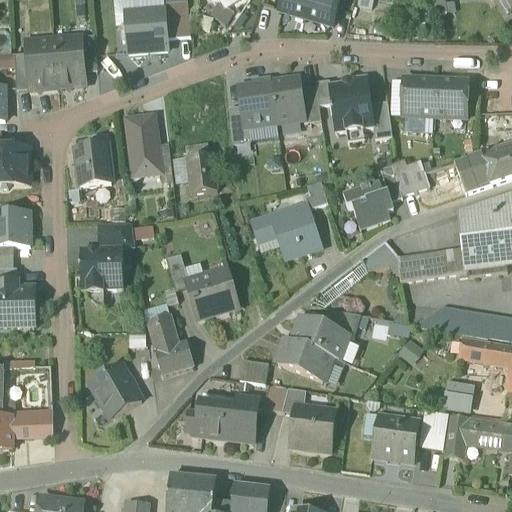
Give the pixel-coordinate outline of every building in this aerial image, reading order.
[(224,15),(249,0),(222,0),(217,3),(224,15)] [(283,0),(279,16),(305,24),(312,0),(283,0)] [(312,0),(305,24),(333,32),(342,0),(312,0)] [(511,0),(503,0),(511,14),(511,13),(511,0)] [(188,8),(165,9),(165,16),(168,44),(191,42),(188,8)] [(125,19),(126,32),(128,46),(129,59),(168,56),(168,44),(165,16),(125,19)] [(82,43),(85,79),(98,78),(95,42),(82,43)] [(82,43),(54,45),(58,93),(86,91),(85,79),(82,43)] [(30,95),(58,93),(54,45),(26,47),(27,59),(30,95)] [(14,60),(17,96),(30,95),(27,59),(14,60)] [(371,109),(368,82),(352,84),(353,88),(343,89),(330,91),(329,91),(331,111),(335,139),(346,138),(363,135),(373,134),(375,134),(371,109)] [(250,134),(277,130),(272,88),(264,89),(263,84),(251,86),(252,91),(239,92),(242,112),(244,134),(250,134)] [(272,88),(277,130),(304,126),(305,126),(301,94),(299,84),(272,88)] [(403,122),(434,123),(436,86),(404,84),(403,122)] [(468,87),(436,86),(434,123),(466,125),(468,87)] [(320,112),(331,111),(329,91),(330,91),(330,87),(316,88),(317,92),(320,112)] [(304,126),(304,130),(322,128),(320,112),(317,92),(301,94),(305,126),(304,126)] [(387,107),(371,109),(375,134),(373,134),(375,145),(392,143),(387,107)] [(251,147),(250,134),(244,134),(242,112),(228,114),(233,149),(251,147)] [(132,159),(135,181),(160,178),(154,123),(128,126),(131,149),(130,149),(131,159),(132,159)] [(363,135),(346,138),(347,149),(364,147),(363,135)] [(79,171),(81,193),(111,189),(107,149),(76,153),(79,171)] [(186,151),(187,164),(188,164),(197,162),(210,161),(208,149),(186,151)] [(511,151),(455,169),(466,200),(511,184),(511,151)] [(0,192),(1,194),(8,194),(12,190),(29,189),(28,153),(0,154),(0,192)] [(188,164),(192,201),(218,197),(213,160),(210,161),(197,162),(188,164)] [(402,201),(416,197),(411,183),(408,173),(406,168),(392,173),(402,201)] [(408,173),(411,183),(424,178),(421,169),(408,173)] [(67,173),(70,196),(81,195),(81,193),(79,171),(67,173)] [(403,204),(402,201),(392,173),(392,172),(380,175),(384,187),(392,208),(403,204)] [(425,178),(424,178),(411,183),(416,197),(430,193),(425,178)] [(353,213),(360,235),(391,225),(388,217),(394,215),(392,208),(384,187),(343,200),(348,215),(353,213)] [(308,192),(315,214),(328,209),(322,189),(318,190),(308,192)] [(511,198),(461,217),(465,255),(468,277),(468,281),(507,276),(504,260),(511,259),(511,198)] [(277,243),(285,266),(323,253),(308,211),(251,230),(258,249),(277,243)] [(0,251),(13,251),(30,251),(30,219),(0,219),(0,251)] [(123,253),(123,254),(135,254),(132,229),(99,230),(99,254),(123,253)] [(362,263),(370,273),(399,264),(385,246),(384,247),(362,263)] [(0,274),(13,274),(13,251),(0,251),(0,274)] [(87,296),(87,299),(104,299),(104,296),(124,295),(123,254),(123,253),(99,254),(86,254),(81,254),(81,264),(81,274),(80,275),(81,277),(82,296),(87,296)] [(398,265),(401,286),(468,277),(465,255),(398,265)] [(166,264),(176,297),(189,293),(188,291),(190,290),(189,286),(181,260),(166,264)] [(0,274),(0,287),(17,287),(17,274),(13,274),(0,274)] [(189,293),(198,325),(237,313),(226,276),(203,282),(204,286),(190,290),(188,291),(189,293)] [(0,330),(34,329),(33,293),(17,294),(17,287),(0,287),(0,330)] [(104,313),(104,299),(87,299),(87,304),(98,313),(104,313)] [(144,318),(148,330),(171,322),(167,311),(144,318)] [(488,342),(511,346),(511,322),(445,311),(440,334),(466,340),(488,343),(488,342)] [(348,343),(353,345),(361,321),(332,316),(326,332),(349,341),(348,343)] [(148,330),(163,382),(193,373),(186,347),(179,350),(171,322),(148,330)] [(277,369),(323,387),(332,363),(339,366),(348,343),(349,341),(326,332),(302,323),(293,347),(286,344),(277,369)] [(375,338),(409,342),(411,330),(376,325),(375,338)] [(459,362),(511,371),(511,365),(511,350),(462,342),(459,362)] [(240,387),(265,390),(269,370),(243,366),(240,387)] [(108,411),(115,423),(142,407),(121,370),(90,388),(97,399),(97,400),(96,403),(100,411),(104,412),(105,413),(108,411)] [(442,414),(469,418),(473,390),(446,386),(445,387),(442,414)] [(263,414),(282,418),(288,395),(268,392),(263,414)] [(288,394),(288,395),(282,418),(294,420),(294,419),(303,420),(304,410),(306,396),(288,394)] [(203,399),(201,410),(236,413),(237,403),(203,399)] [(259,406),(237,403),(236,413),(201,410),(200,421),(189,420),(187,438),(198,439),(198,441),(217,444),(218,441),(239,443),(239,446),(254,448),(259,406)] [(336,414),(304,410),(303,420),(335,424),(336,414)] [(448,419),(425,415),(419,451),(443,455),(448,419)] [(290,453),(331,458),(335,424),(303,420),(294,419),(294,420),(290,453)] [(372,461),(414,467),(420,425),(378,419),(372,461)] [(443,461),(459,463),(463,444),(459,443),(461,421),(449,419),(443,461)] [(0,420),(0,454),(13,454),(13,441),(13,420),(2,421),(0,420)] [(53,440),(52,420),(13,420),(13,441),(53,440)] [(511,459),(509,478),(511,478),(511,428),(461,421),(459,443),(463,444),(511,450),(511,459)] [(511,450),(463,444),(459,463),(464,464),(467,449),(511,455),(511,450)] [(231,511),(232,507),(215,505),(217,485),(171,480),(167,511),(231,511)] [(232,507),(231,511),(268,511),(271,493),(234,489),(232,507)] [(82,511),(83,508),(41,502),(39,511),(82,511)]
